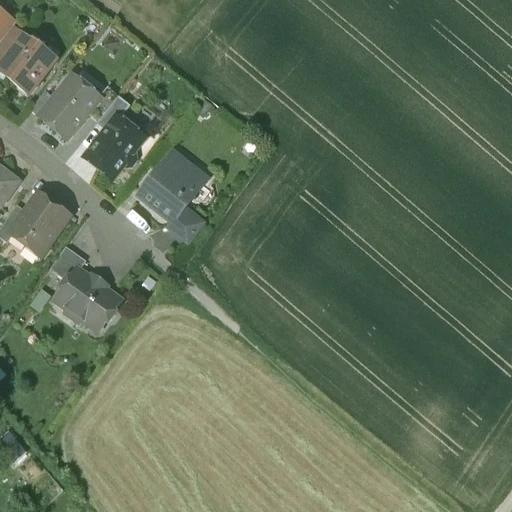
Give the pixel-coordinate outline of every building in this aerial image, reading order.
[(3,23),(0,27),(0,46),(12,32),(17,25),(6,17),(2,22),(3,23)] [(0,46),(0,61),(2,63),(21,39),(12,32),(0,46)] [(2,63),(0,65),(0,74),(18,89),(16,91),(27,99),(36,88),(35,86),(54,62),(35,47),(34,49),(21,39),(2,63)] [(54,102),(39,120),(67,143),(88,118),(100,103),(99,102),(72,80),(54,102)] [(108,92),(99,102),(100,103),(88,118),(97,125),(118,100),(108,92)] [(45,95),(30,113),(39,120),(54,102),(45,95)] [(97,125),(94,130),(104,137),(116,122),(118,124),(130,110),(118,100),(97,125)] [(104,137),(85,160),(113,182),(124,169),(125,170),(131,169),(135,164),(134,158),(133,157),(143,144),(118,124),(116,122),(104,137)] [(171,163),(169,161),(139,199),(173,225),(173,226),(185,211),(189,205),(184,202),(198,184),(186,175),(185,168),(178,162),(171,163)] [(0,170),(0,208),(1,209),(19,184),(0,170)] [(194,197),(202,203),(214,185),(206,180),(194,197)] [(26,215),(11,236),(12,237),(26,247),(23,251),(22,256),(35,265),(41,264),(48,253),(49,250),(47,248),(67,220),(38,199),(26,215)] [(17,208),(0,231),(0,239),(7,245),(12,237),(11,236),(26,215),(17,208)] [(185,211),(173,226),(173,225),(168,231),(187,246),(203,225),(185,211)] [(66,250),(50,271),(68,284),(77,272),(79,273),(86,264),(66,250)] [(79,273),(77,272),(68,284),(55,302),(68,311),(67,312),(97,334),(106,321),(111,320),(114,316),(114,311),(119,303),(104,291),(104,290),(92,281),(91,282),(79,273)]
